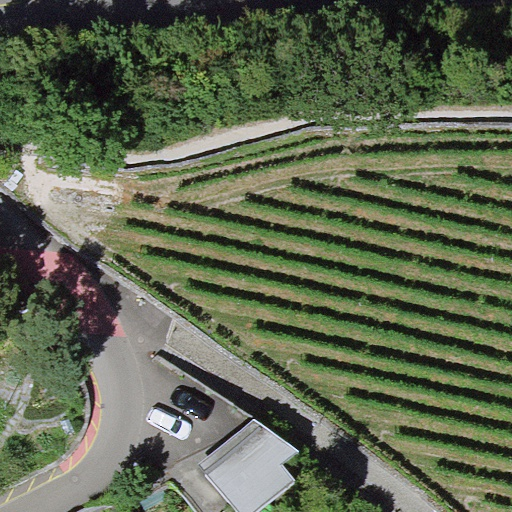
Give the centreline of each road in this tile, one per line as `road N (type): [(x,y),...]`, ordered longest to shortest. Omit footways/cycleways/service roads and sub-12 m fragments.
road 1 (residential): [(48,511),(84,492),(106,464),(123,428),(126,396),(107,336),(26,237),(0,218)]
road 2 (residential): [(0,26),(167,0)]
